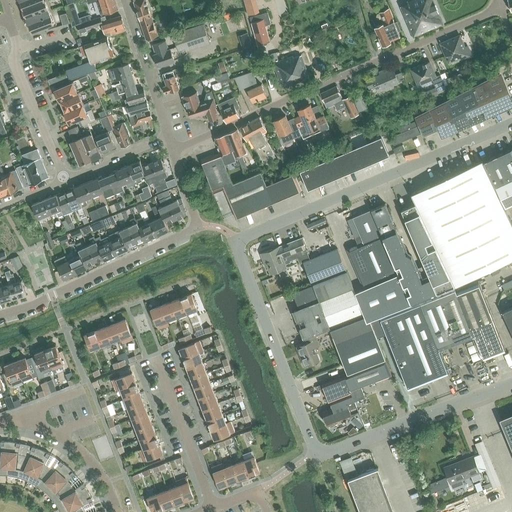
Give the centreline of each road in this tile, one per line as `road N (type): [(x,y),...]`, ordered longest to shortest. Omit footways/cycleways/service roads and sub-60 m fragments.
road 1 (unclassified): [(316,456),(233,240),(511,123)]
road 2 (residential): [(173,150),(481,16),(497,0)]
road 3 (residential): [(0,316),(198,229),(173,150)]
road 4 (unclassified): [(316,456),(511,381)]
road 5 (residential): [(62,179),(14,57),(10,17)]
road 6 (residential): [(212,506),(155,356)]
road 7 (residential): [(116,511),(106,483),(58,433),(26,420),(0,424)]
road 8 (residential): [(169,138),(124,0)]
